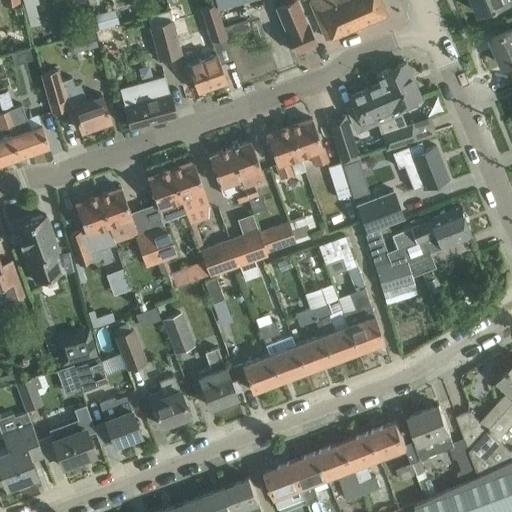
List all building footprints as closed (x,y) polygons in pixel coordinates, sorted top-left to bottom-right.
[(22,0),(30,26),(34,25),(39,24),(34,3),(37,3),(36,0),(22,0)] [(316,42),(308,24),(297,0),(288,0),(274,7),(286,33),(294,52),(316,42)] [(310,0),(327,38),(385,12),(379,0),(310,0)] [(474,0),(480,12),(495,6),(496,7),(510,1),(509,0),(474,0)] [(225,34),(214,1),(200,6),(211,39),(225,34)] [(94,13),(98,29),(119,25),(115,8),(94,13)] [(77,23),(74,24),(76,32),(93,28),(91,20),(77,23)] [(169,20),(149,25),(159,58),(179,52),(169,20)] [(119,25),(98,29),(97,29),(99,42),(123,37),(120,24),(119,25)] [(503,65),(511,61),(511,28),(491,37),(503,65)] [(93,30),(87,32),(91,47),(98,45),(93,30)] [(226,80),(220,61),(217,53),(205,57),(200,44),(182,50),(197,91),(226,80)] [(380,82),(391,110),(421,97),(405,61),(376,73),(380,82)] [(110,120),(104,101),(102,94),(86,100),(80,82),(74,84),(71,76),(60,80),(56,67),(39,73),(46,93),(52,112),(72,105),(81,130),(110,120)] [(176,115),(167,83),(164,73),(120,86),(130,127),(176,115)] [(382,133),(399,127),(391,110),(380,82),(349,96),(352,103),(346,106),(354,125),(375,115),(378,121),(382,133)] [(0,91),(0,106),(2,111),(18,155),(49,144),(41,124),(25,129),(21,119),(17,120),(6,90),(0,91)] [(0,160),(18,155),(2,111),(0,111),(0,133),(1,137),(0,137),(0,160)] [(342,162),(358,157),(344,114),(328,119),(342,162)] [(299,154),(304,167),(315,163),(316,165),(327,161),(312,117),(289,126),(299,154)] [(412,123),(399,127),(382,133),(387,147),(417,137),(412,123)] [(289,126),(266,134),(273,153),(281,177),(293,173),(287,158),(299,154),(289,126)] [(251,139),(232,146),(248,189),(252,198),(262,194),(258,185),(266,182),(260,167),(257,158),(251,139)] [(410,144),(392,152),(397,166),(403,164),(413,187),(422,184),(423,186),(430,184),(448,177),(435,144),(421,150),(418,141),(410,144)] [(237,203),(252,198),(232,146),(208,155),(215,173),(223,193),(228,196),(234,194),(237,203)] [(193,160),(174,167),(185,197),(195,224),(208,219),(209,204),(193,160)] [(327,164),(338,198),(351,194),(340,160),(327,164)] [(190,226),(195,224),(185,197),(174,167),(147,177),(163,220),(186,212),(190,226)] [(121,186),(99,194),(116,237),(137,229),(128,205),(121,186)] [(357,203),(365,232),(377,228),(402,218),(392,189),(357,203)] [(93,256),(91,252),(117,241),(116,237),(99,194),(75,203),(85,232),(73,236),(80,255),(82,261),(93,256)] [(429,218),(392,233),(398,248),(387,252),(379,227),(365,232),(382,290),(413,281),(411,275),(407,259),(440,246),(440,247),(471,235),(459,206),(429,218)] [(45,213),(15,224),(18,231),(16,232),(21,245),(22,244),(36,281),(60,272),(53,251),(58,249),(45,213)] [(304,214),(287,220),(294,241),(311,235),(304,214)] [(264,229),(272,249),(294,241),(287,220),(264,229)] [(154,229),(164,259),(177,254),(166,225),(154,229)] [(256,228),(233,237),(243,263),(267,254),(266,251),(272,249),(264,229),(257,231),(256,228)] [(146,265),(164,259),(154,229),(136,235),(146,265)] [(345,233),(318,243),(325,262),(342,256),(347,267),(348,267),(356,264),(357,264),(345,233)] [(243,263),(233,237),(199,249),(209,275),(243,263)] [(0,299),(10,296),(11,300),(24,295),(18,278),(11,259),(0,263),(0,299)] [(348,267),(347,267),(347,269),(355,290),(357,290),(364,287),(357,264),(356,264),(348,267)] [(108,271),(115,293),(133,287),(126,266),(108,271)] [(212,300),(222,296),(215,275),(204,279),(212,300)] [(384,340),(374,313),(364,287),(357,290),(355,290),(349,293),(355,308),(343,313),(347,323),(357,350),(384,340)] [(321,333),(331,360),(357,350),(347,323),(333,328),(328,314),(331,313),(327,300),(311,306),(310,306),(315,318),(321,333)] [(165,309),(163,302),(156,304),(159,311),(165,309)] [(300,324),(315,318),(310,306),(295,312),(300,324)] [(173,351),(194,343),(181,310),(160,318),(173,351)] [(278,332),(274,321),(257,327),(262,338),(278,332)] [(64,361),(94,352),(87,329),(74,333),(76,341),(59,346),(64,361)] [(135,330),(117,337),(129,369),(147,362),(135,330)] [(294,343),(304,370),(331,360),(321,333),(295,343),(294,343)] [(268,353),(278,380),(304,370),(294,343),(295,343),(292,334),(289,335),(265,344),(268,353)] [(198,374),(203,387),(210,406),(236,396),(233,387),(239,384),(241,390),(242,389),(237,378),(231,381),(219,346),(204,351),(209,367),(197,371),(198,374)] [(251,390),(278,380),(268,353),(241,363),(251,390)] [(89,361),(71,367),(80,392),(98,385),(89,361)] [(469,449),(511,402),(511,365),(499,380),(509,390),(480,422),(468,411),(457,415),(465,437),(469,449)] [(189,414),(182,395),(175,376),(160,381),(163,389),(149,395),(160,425),(189,414)] [(23,410),(40,404),(31,378),(15,383),(23,410)] [(140,433),(133,415),(128,399),(117,403),(121,414),(106,419),(107,424),(114,443),(140,433)] [(94,452),(87,434),(85,427),(84,427),(74,400),(58,406),(68,433),(53,439),(62,464),(94,452)] [(511,402),(469,449),(479,474),(511,459),(511,450),(498,438),(509,426),(511,422),(511,402)] [(439,404),(410,415),(417,434),(420,441),(415,443),(421,458),(449,447),(453,458),(457,457),(462,469),(458,470),(463,482),(479,474),(469,449),(465,437),(453,442),(449,431),(450,431),(446,423),(439,404)] [(43,454),(31,421),(27,411),(12,416),(15,426),(3,431),(9,449),(0,452),(0,468),(6,485),(36,474),(27,451),(39,447),(42,454),(43,454)] [(380,456),(407,446),(406,444),(397,420),(370,430),(380,456)] [(370,430),(344,440),(364,494),(379,488),(375,476),(372,477),(366,462),(380,456),(370,430)] [(344,440),(318,450),(328,476),(336,473),(347,501),(364,494),(344,440)] [(290,460),(301,487),(310,511),(313,511),(327,507),(323,495),(320,496),(315,481),(328,476),(318,450),(290,460)] [(511,511),(511,459),(479,474),(463,482),(415,503),(418,511),(511,511)] [(301,487),(290,460),(265,470),(278,505),(291,500),(287,492),(301,487)] [(417,474),(413,462),(395,469),(399,481),(417,474)] [(250,476),(226,485),(235,511),(247,506),(249,511),(263,511),(259,502),(257,495),(250,476)] [(430,478),(421,482),(426,496),(435,492),(430,478)] [(200,495),(206,511),(232,511),(233,511),(235,511),(226,485),(200,495)] [(174,505),(176,511),(206,511),(200,495),(174,505)]
